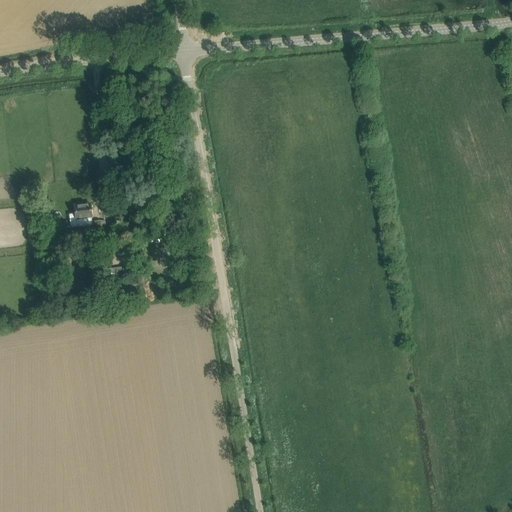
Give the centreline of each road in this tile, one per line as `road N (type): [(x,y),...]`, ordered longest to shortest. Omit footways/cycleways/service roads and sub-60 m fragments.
road 1 (unclassified): [(262,511),(187,52)]
road 2 (tertiary): [(187,52),(511,20)]
road 3 (tertiary): [(0,70),(187,52)]
